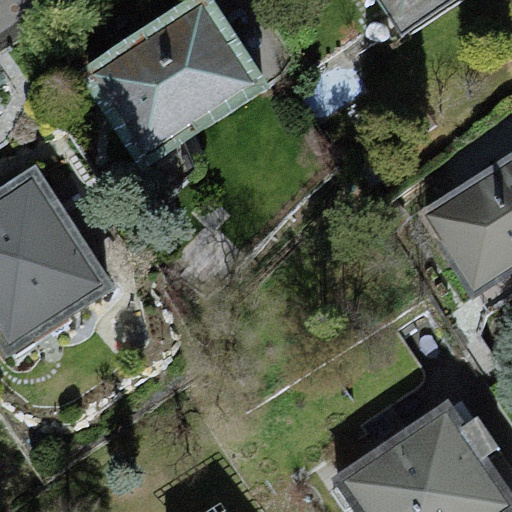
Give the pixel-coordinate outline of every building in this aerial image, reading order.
[(385,0),(404,30),(451,0),(385,0)] [(219,4),(104,77),(159,164),(274,90),(219,4)] [(511,169),(426,218),(480,311),(511,292),(511,169)] [(51,183),(0,216),(0,322),(25,359),(124,293),(51,183)] [(511,502),(449,405),(334,479),(354,511),(505,511),(511,508),(511,502)]
